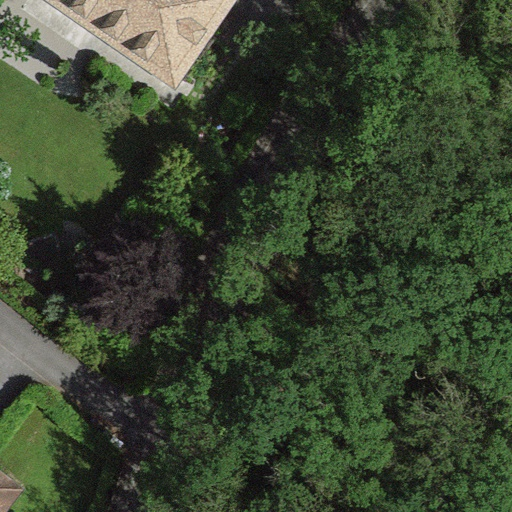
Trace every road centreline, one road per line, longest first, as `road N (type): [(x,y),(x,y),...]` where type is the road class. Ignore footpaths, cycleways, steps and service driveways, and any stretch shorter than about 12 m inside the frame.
road 1 (residential): [(167,448),(290,151),(400,0)]
road 2 (residential): [(0,316),(167,448)]
